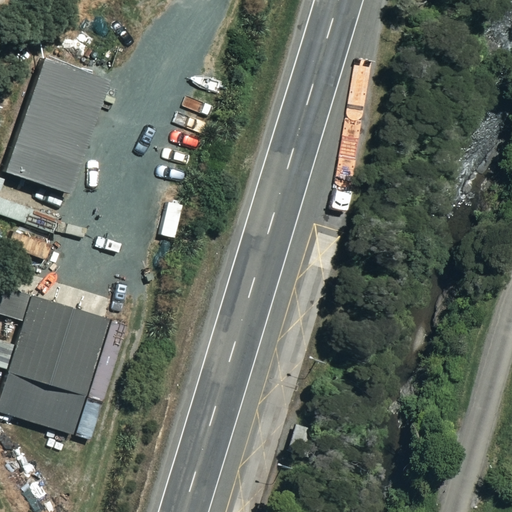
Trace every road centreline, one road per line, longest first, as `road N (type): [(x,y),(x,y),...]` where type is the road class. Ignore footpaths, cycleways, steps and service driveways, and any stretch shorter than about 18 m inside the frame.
road 1 (trunk): [(300,0),(144,511)]
road 2 (unclassified): [(459,511),(511,334)]
